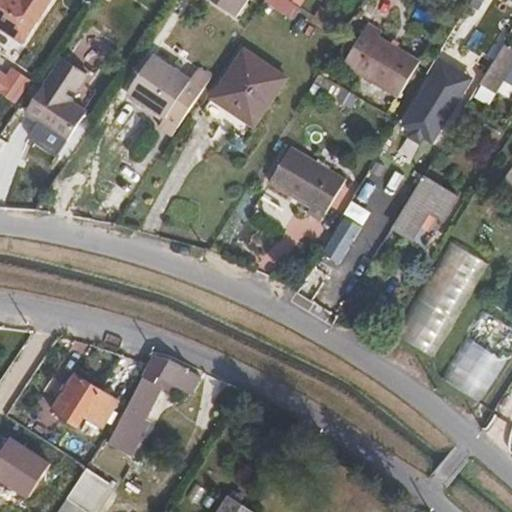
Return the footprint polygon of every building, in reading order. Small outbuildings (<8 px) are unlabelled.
[(0,0),(0,19),(27,37),(50,0),(0,0)] [(256,0),(215,0),(242,20),(256,0)] [(378,31),(364,24),(340,65),(395,98),(416,62),(376,37),(378,31)] [(511,59),(511,49),(503,44),(478,83),(492,93),(511,59)] [(88,69),(63,52),(26,108),(42,117),(33,129),(61,148),(88,106),(71,94),(88,69)] [(281,79),(241,52),(209,100),(249,127),(281,79)] [(186,82),(151,58),(127,93),(162,118),(156,127),(168,137),(208,79),(195,70),(186,82)] [(0,64),(0,94),(18,104),(30,79),(1,64),(0,64)] [(459,97),(429,79),(410,112),(419,117),(410,132),(431,144),(459,97)] [(343,181),(289,147),(266,184),(307,209),(304,214),(319,222),(343,181)] [(434,160),(401,213),(433,233),(456,197),(437,185),(447,168),(434,160)] [(215,184),(240,187),(241,177),(217,174),(215,184)] [(433,233),(401,213),(392,227),(424,247),(433,233)] [(489,262),(448,242),(394,336),(433,360),(489,262)] [(507,360),(464,339),(442,381),(482,405),(507,360)] [(168,359),(155,356),(119,417),(106,441),(127,453),(146,423),(141,419),(157,393),(152,389),(160,377),(165,380),(188,395),(199,377),(168,359)] [(165,380),(160,377),(152,389),(157,393),(165,380)] [(113,407),(69,380),(45,418),(72,436),(80,423),(97,434),(113,407)] [(511,449),(511,424),(503,419),(492,439),(511,449)] [(54,460),(9,438),(0,450),(0,481),(30,499),(54,460)] [(36,497),(25,511),(55,511),(84,469),(75,463),(47,505),(36,497)] [(89,511),(109,483),(86,468),(66,497),(88,511),(89,511)] [(251,511),(226,496),(215,511),(251,511)] [(88,511),(66,497),(55,511),(88,511)]
